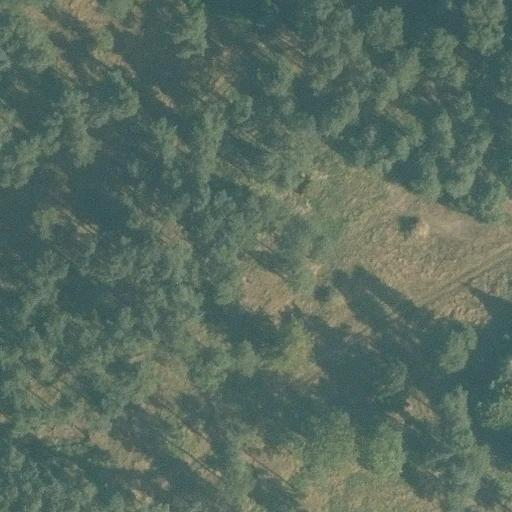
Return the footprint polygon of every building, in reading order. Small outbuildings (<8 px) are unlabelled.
[(173,44),(166,52),(174,59),(181,51),(173,44)] [(167,119),(179,109),(166,95),(175,86),(158,67),(137,86),(167,119)] [(177,87),(168,95),(178,105),(186,98),(177,87)] [(54,163),(25,195),(43,211),(51,202),(60,210),(81,187),(54,163)] [(321,304),(333,318),(359,294),(347,280),(321,304)] [(129,437),(90,449),(96,472),(136,460),(129,437)] [(260,461),(259,483),(269,483),(269,503),(286,504),(287,462),(260,461)]
